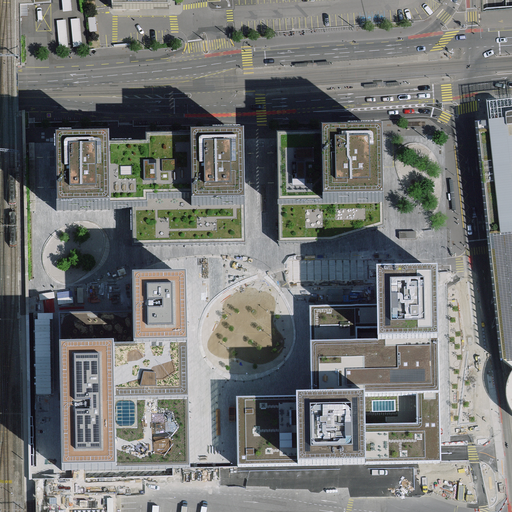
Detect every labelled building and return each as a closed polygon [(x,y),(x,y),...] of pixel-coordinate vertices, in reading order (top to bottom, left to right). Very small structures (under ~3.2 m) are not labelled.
[(62,0),(63,11),(72,11),(70,0),(62,0)] [(170,10),(169,0),(111,0),(113,10),(170,10)] [(96,18),(88,19),(90,33),(98,32),(96,18)] [(511,110),(506,112),(506,115),(498,118),(489,119),(482,120),(475,121),(489,251),(491,274),(492,284),(498,335),(500,360),(510,366),(511,368),(511,371),(509,377),(506,389),(507,399),(510,409),(511,411),(511,110)] [(299,139),(278,139),(278,163),(280,243),(333,243),(385,227),(384,137),(318,138),(299,139)] [(244,139),(54,142),(55,211),(132,210),(132,248),(246,246),(244,139)] [(440,436),(437,272),(377,273),(378,309),(310,310),(312,399),(237,401),(238,467),(441,463),(440,453),(440,436)] [(189,468),(186,277),(133,278),(134,314),(59,315),(62,470),(189,468)]
